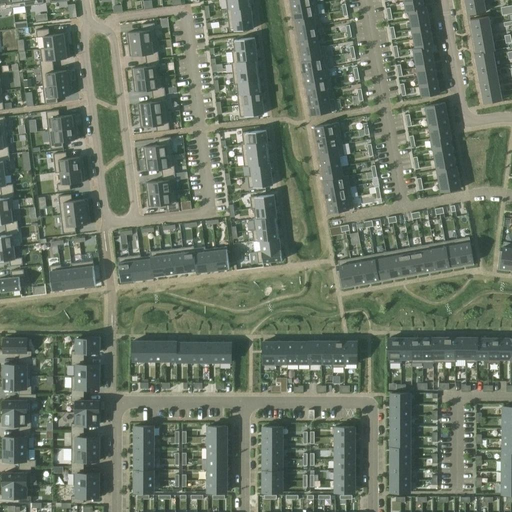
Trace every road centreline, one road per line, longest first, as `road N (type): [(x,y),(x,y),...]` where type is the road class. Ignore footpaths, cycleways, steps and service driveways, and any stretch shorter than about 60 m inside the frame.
road 1 (residential): [(108,219),(124,222),(134,209),(112,35),(88,30)]
road 2 (residential): [(372,511),(368,404),(243,402)]
road 3 (residential): [(88,30),(83,40),(108,219)]
road 4 (residential): [(511,117),(473,121),(463,114),(442,0)]
road 5 (residential): [(243,402),(120,407)]
